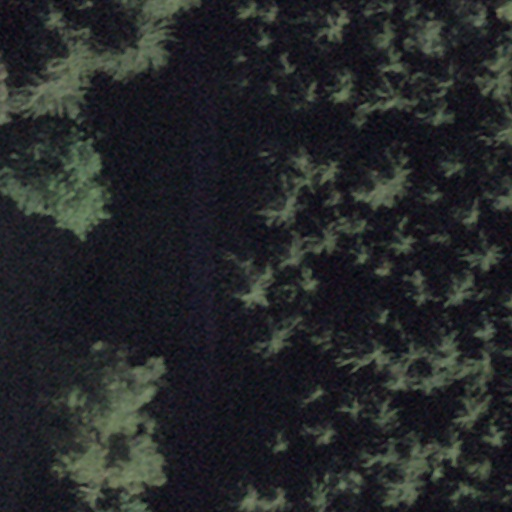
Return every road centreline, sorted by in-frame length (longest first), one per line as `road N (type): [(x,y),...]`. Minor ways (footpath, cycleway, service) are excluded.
road 1 (unclassified): [(207,0),(184,511)]
road 2 (track): [(203,70),(167,78),(144,106),(119,224),(14,511)]
